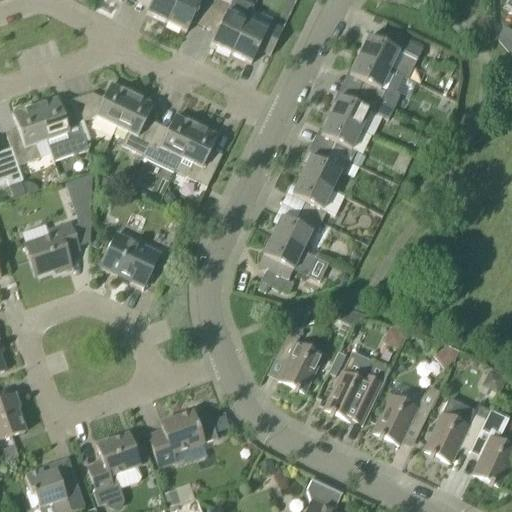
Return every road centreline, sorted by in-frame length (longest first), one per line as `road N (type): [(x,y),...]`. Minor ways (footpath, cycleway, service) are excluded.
road 1 (residential): [(159,383),(80,418),(56,415),(30,335),(42,319),(94,304)]
road 2 (residential): [(433,511),(268,435),(224,363)]
road 3 (residential): [(224,363),(207,298),(213,261),(279,119)]
road 4 (residential): [(279,119),(126,54)]
road 5 (residential): [(279,119),(346,0)]
road 6 (residential): [(126,54),(0,87)]
